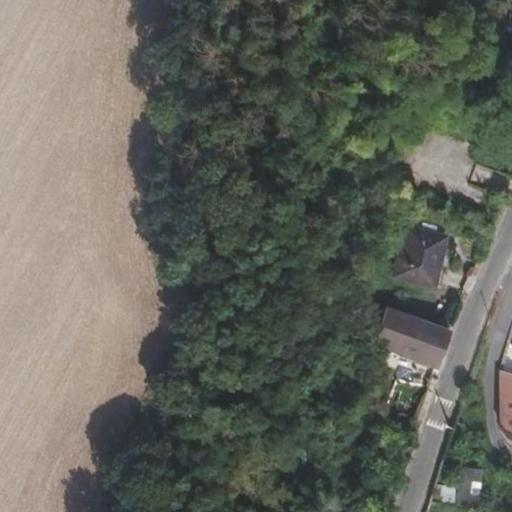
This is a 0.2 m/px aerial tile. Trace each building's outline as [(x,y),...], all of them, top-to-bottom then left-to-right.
[(432,261),(437,244),(399,234),(386,284),(419,292),(427,259),(432,261)] [(431,295),(439,262),(432,261),(427,259),(419,292),(431,295)] [(428,365),(441,328),(380,307),(369,344),(428,365)] [(511,343),(502,341),(497,370),(511,374),(511,343)] [(511,374),(497,370),(497,422),(511,434),(511,374)] [(461,492),(469,464),(456,460),(452,475),(433,469),(423,499),(445,505),(446,499),(466,505),(469,494),(461,492)] [(469,494),(477,466),(469,464),(461,492),(469,494)]
